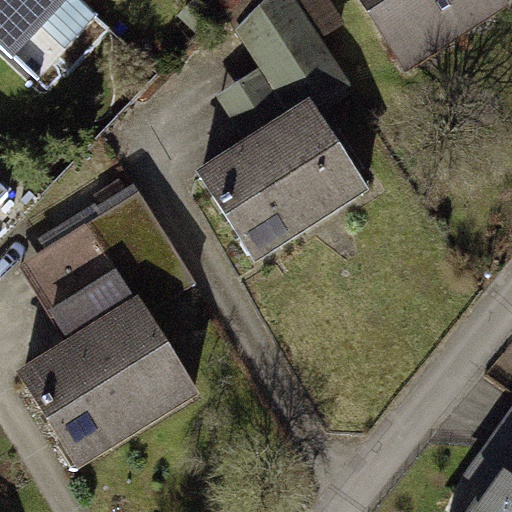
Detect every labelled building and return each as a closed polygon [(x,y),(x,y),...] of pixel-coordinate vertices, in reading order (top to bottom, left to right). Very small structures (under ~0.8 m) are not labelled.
[(0,0),(0,19),(46,61),(100,0),(0,0)] [(511,0),(382,0),(429,76),(511,27),(511,0)] [(343,102),(227,174),(290,273),(405,201),(343,102)] [(0,215),(21,192),(0,174),(0,215)] [(89,349),(47,377),(113,477),(230,399),(110,218),(36,267),(89,349)] [(511,511),(511,432),(479,479),(510,501),(502,511),(511,511)]
